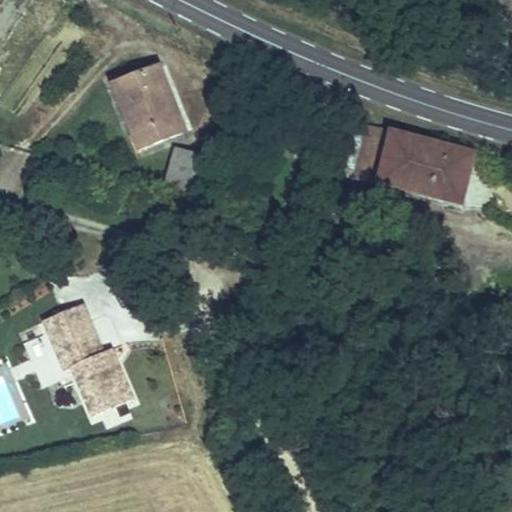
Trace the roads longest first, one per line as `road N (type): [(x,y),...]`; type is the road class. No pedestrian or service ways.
road 1 (secondary): [(511,126),(316,64),(183,0)]
road 2 (track): [(316,64),(302,126),(307,256),(196,291)]
road 3 (track): [(196,291),(328,511)]
road 4 (residential): [(0,184),(122,224),(196,291)]
